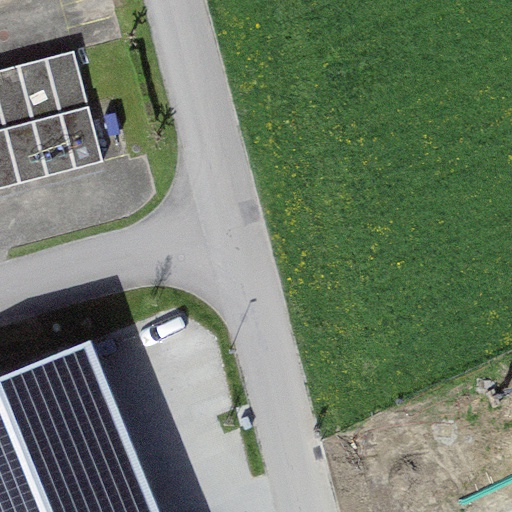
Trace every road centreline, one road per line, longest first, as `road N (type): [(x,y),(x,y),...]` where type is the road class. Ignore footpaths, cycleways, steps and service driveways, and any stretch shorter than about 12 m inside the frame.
road 1 (residential): [(232,222),(309,511)]
road 2 (residential): [(232,222),(0,295)]
road 3 (residential): [(174,0),(232,222)]
